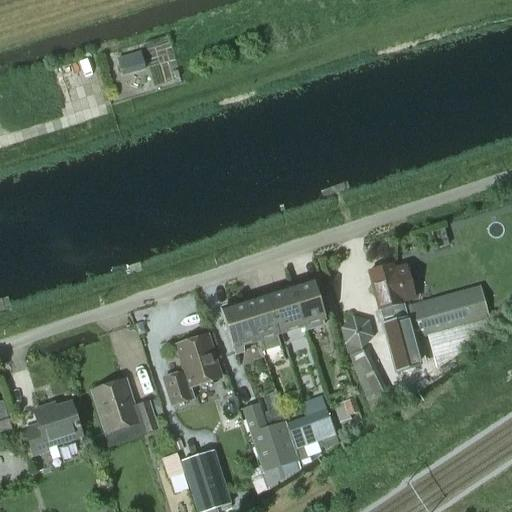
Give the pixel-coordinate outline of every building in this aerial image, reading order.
[(122,77),(144,70),(140,54),(117,61),(122,77)] [(392,266),(368,272),(385,337),(388,336),(397,369),(418,363),(412,340),(414,339),(411,328),(425,324),(429,337),(486,321),(488,321),(478,287),(404,308),(403,303),(415,299),(405,264),(393,268),(392,266)] [(312,282),(289,290),(301,326),(302,326),(304,332),(323,326),(321,320),(323,319),(312,282)] [(301,326),(289,290),(268,296),(280,333),(301,326)] [(264,298),(243,304),(255,343),(261,341),(264,352),(280,347),(276,334),(264,298)] [(242,347),(255,343),(243,304),(220,311),(234,356),(243,353),(242,347)] [(361,351),(373,339),(369,323),(354,317),(341,329),(344,345),(361,351)] [(172,407),(190,402),(187,391),(220,380),(208,338),(175,348),(183,373),(163,380),(172,407)] [(390,400),(365,349),(348,355),(357,380),(359,379),(369,408),(381,404),(390,400)] [(133,410),(124,382),(92,392),(106,436),(110,446),(156,431),(147,406),(133,410)] [(338,424),(349,421),(348,417),(358,414),(352,401),(333,407),(338,424)] [(82,439),(70,402),(50,408),(49,404),(32,409),(37,425),(22,429),(31,459),(48,453),(47,450),(82,439)] [(0,403),(0,433),(10,430),(1,403),(0,403)] [(267,429),(264,421),(259,406),(241,411),(261,473),(296,462),(284,424),(267,429)] [(316,444),(334,437),(325,411),(306,418),(316,444)] [(295,452),(316,444),(306,418),(286,425),(295,452)] [(213,452),(181,462),(196,511),(209,511),(230,505),(213,452)] [(167,480),(181,476),(183,475),(176,454),(160,459),(163,466),(167,480)]
